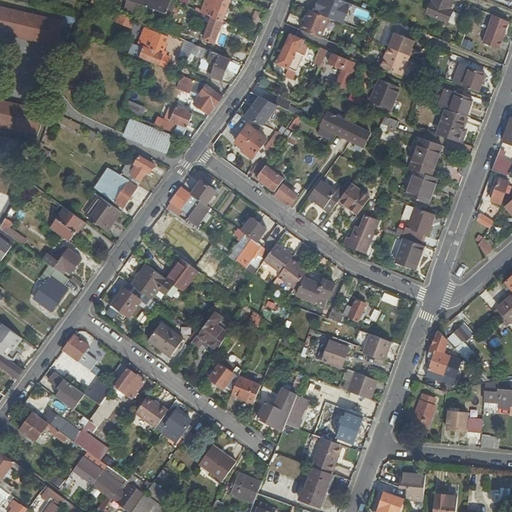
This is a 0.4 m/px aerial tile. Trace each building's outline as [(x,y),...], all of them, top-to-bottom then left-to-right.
[(141,5),(172,15),(176,2),(170,0),(126,0),(123,11),(137,15),(141,5)] [(212,17),(223,21),(230,0),(207,0),(202,13),(207,15),(212,17)] [(320,0),(316,12),(330,18),(343,22),(350,3),(342,0),(320,0)] [(432,0),(427,13),(447,22),(446,25),(447,26),(453,11),(450,10),(453,0),(432,0)] [(0,32),(57,46),(63,23),(0,7),(0,32)] [(261,23),(264,13),(256,10),(252,19),(261,23)] [(305,21),(302,29),(322,38),(330,18),(316,12),(311,10),(306,22),(305,21)] [(508,22),(492,15),(482,42),(498,48),(508,22)] [(128,16),(125,25),(132,28),(135,19),(128,16)] [(215,43),(223,21),(212,17),(204,39),(215,43)] [(177,37),(182,26),(170,21),(165,32),(168,33),(177,37)] [(161,31),(142,23),(139,30),(158,38),(161,31)] [(163,40),(162,43),(166,44),(165,47),(173,50),(179,37),(177,37),(168,33),(165,41),(163,40)] [(410,56),(413,49),(416,41),(396,33),(383,67),(403,74),(410,56)] [(309,47),(311,42),(304,40),(304,41),(291,35),(285,49),(281,56),(278,63),(288,68),(285,76),(294,80),(309,47)] [(145,49),(141,58),(159,65),(164,55),(162,54),(165,47),(166,44),(162,43),(144,36),(139,47),(145,49)] [(459,47),(469,51),(471,44),(462,40),(459,47)] [(194,44),(191,52),(209,60),(208,62),(213,64),(211,69),(214,70),(212,76),(222,80),(230,60),(220,56),(221,55),(212,52),(212,51),(194,44)] [(333,53),(327,51),(326,54),(326,55),(324,60),(330,63),(333,53)] [(324,60),(326,55),(319,53),(316,61),(322,64),(324,60)] [(360,64),(333,53),(330,63),(343,69),(338,79),(339,79),(337,87),(346,91),(354,71),(356,72),(360,64)] [(234,62),(231,71),(238,73),(242,64),(234,62)] [(465,64),(457,83),(463,85),(471,67),(465,64)] [(372,70),(364,66),(361,74),(369,77),(372,70)] [(463,85),(478,92),(486,73),(471,67),(463,85)] [(195,103),(210,115),(223,97),(207,86),(180,75),(176,88),(191,94),(192,91),(201,95),(195,103)] [(401,86),(381,78),(371,100),(391,108),(401,86)] [(450,91),(444,108),(447,110),(449,110),(456,93),(450,91)] [(464,96),(456,93),(449,110),(465,116),(471,100),(474,101),(476,97),(465,93),(464,96)] [(292,102),(278,95),(274,103),(279,106),(288,110),(292,102)] [(129,100),(124,112),(140,119),(145,107),(129,100)] [(0,101),(0,126),(36,135),(41,112),(0,101)] [(173,104),(166,119),(172,121),(178,106),(173,104)] [(156,125),(184,137),(194,113),(178,106),(172,121),(166,119),(159,117),(156,125)] [(275,113),(292,121),(297,114),(288,110),(279,106),(275,113)] [(447,110),(439,135),(440,136),(462,144),(465,135),(462,131),(467,117),(465,116),(449,110),(447,110)] [(322,127),(336,134),(363,147),(370,133),(329,112),(322,127)] [(293,130),(302,117),(297,114),(292,121),(288,127),(293,130)] [(511,117),(511,118),(503,142),(511,144),(511,117)] [(399,123),(385,118),(382,124),(397,130),(399,123)] [(174,136),(130,119),(124,135),(168,152),(174,136)] [(244,147),(242,150),(253,158),(267,138),(249,124),(236,141),(244,147)] [(332,142),(336,134),(322,127),(317,134),(332,142)] [(299,136),(287,129),(282,139),(294,146),(299,136)] [(0,162),(12,166),(18,141),(0,136),(0,162)] [(421,139),(417,137),(407,166),(411,168),(421,139)] [(421,139),(411,168),(413,169),(431,176),(442,147),(421,139)] [(492,170),(497,172),(502,160),(506,152),(501,149),(492,170)] [(120,174),(130,180),(138,185),(147,170),(151,173),(155,165),(139,156),(135,163),(135,164),(134,167),(127,163),(120,174)] [(497,172),(511,177),(511,163),(502,160),(497,172)] [(275,191),(281,184),(285,179),(266,165),(257,178),(262,182),(264,183),(275,191)] [(428,203),(438,178),(431,176),(413,169),(403,194),(428,203)] [(120,174),(117,173),(112,181),(124,189),(120,194),(114,190),(111,194),(111,197),(112,200),(123,208),(137,187),(129,182),(130,180),(120,174)] [(492,200),(501,204),(505,192),(508,185),(509,182),(500,178),(497,185),(495,184),(493,189),(495,190),(492,200)] [(336,191),(322,180),(310,196),(331,212),(339,201),(347,189),(341,185),(336,191)] [(202,181),(192,195),(201,201),(207,205),(217,191),(202,181)] [(371,196),(353,182),(347,189),(339,201),(358,214),(371,196)] [(511,186),(509,193),(505,192),(501,204),(505,205),(511,195),(511,186)] [(182,187),(167,208),(179,217),(188,205),(195,210),(201,201),(192,195),(182,187)] [(291,208),(296,201),(281,189),(276,196),(291,208)] [(100,196),(94,192),(80,211),(87,215),(100,196)] [(100,196),(87,215),(95,221),(94,222),(98,225),(98,224),(107,230),(121,211),(100,196)] [(201,201),(195,210),(188,219),(196,225),(200,218),(205,212),(209,207),(207,205),(201,201)] [(85,223),(65,208),(51,227),(70,241),(79,229),(80,230),(85,223)] [(435,215),(416,208),(408,228),(406,227),(404,230),(403,233),(397,231),(396,235),(402,237),(404,238),(420,244),(424,234),(427,235),(435,215)] [(205,212),(200,218),(204,221),(209,216),(205,212)] [(478,221),(489,228),(493,223),(480,214),(478,221)] [(360,227),(356,226),(348,245),(366,252),(379,221),(377,220),(378,218),(371,215),(370,217),(365,215),(360,227)] [(12,222),(6,218),(1,229),(5,232),(12,222)] [(246,234),(250,237),(257,242),(260,238),(267,228),(253,218),(242,231),(246,234)] [(188,219),(186,222),(194,227),(196,225),(188,219)] [(153,227),(148,234),(158,242),(163,234),(153,227)] [(5,232),(1,229),(0,229),(0,232),(14,243),(16,240),(5,232)] [(27,240),(19,234),(16,238),(24,244),(27,240)] [(246,234),(238,246),(244,250),(251,242),(248,240),(250,237),(246,234)] [(0,256),(3,259),(12,246),(0,236),(0,256)] [(236,261),(247,269),(251,264),(257,254),(261,257),(267,250),(263,246),(257,242),(250,237),(248,240),(251,242),(244,250),(238,246),(230,257),(236,261)] [(263,246),(266,242),(260,238),(257,242),(263,246)] [(424,246),(420,244),(404,238),(396,261),(415,268),(418,261),(424,246)] [(487,255),(493,250),(483,238),(480,243),(478,245),(487,255)] [(40,242),(34,250),(40,255),(46,247),(40,242)] [(278,243),(276,246),(286,253),(288,251),(278,243)] [(66,244),(50,265),(63,274),(66,270),(71,274),(82,259),(68,248),(69,246),(66,244)] [(276,246),(260,267),(275,277),(279,271),(281,272),(291,260),(292,258),(286,253),(276,246)] [(421,261),(426,247),(424,246),(418,261),(421,261)] [(257,254),(251,264),(256,267),(263,258),(261,257),(257,254)] [(168,280),(174,285),(184,292),(199,271),(182,259),(168,280)] [(281,272),(279,276),(296,288),(303,277),(307,272),(298,265),(291,260),(281,272)] [(299,263),(298,265),(307,272),(309,270),(299,263)] [(147,264),(132,285),(152,299),(161,288),(168,293),(174,285),(168,280),(147,264)] [(63,274),(50,265),(41,278),(46,282),(34,299),(52,311),(69,287),(65,285),(70,279),(63,274)] [(326,281),(310,269),(309,270),(307,272),(303,277),(305,278),(323,286),(326,281)] [(319,294),(323,286),(305,278),(298,295),(316,302),(319,294)] [(335,285),(326,281),(323,286),(319,294),(329,299),(335,285)] [(150,306),(154,301),(152,299),(132,285),(129,282),(125,288),(124,288),(112,305),(130,318),(140,303),(142,304),(144,302),(150,306)] [(344,284),(340,294),(345,296),(348,286),(344,284)] [(229,293),(218,285),(212,294),(223,301),(229,293)] [(325,307),(329,299),(319,294),(316,302),(325,307)] [(511,323),(511,321),(511,295),(497,307),(511,323)] [(361,316),(363,313),(367,304),(357,300),(353,309),(348,307),(345,314),(350,316),(349,317),(359,322),(361,316)] [(344,310),(334,306),(331,312),(329,319),(339,323),(344,310)] [(318,308),(316,314),(329,319),(331,312),(318,308)] [(200,334),(194,342),(200,347),(203,343),(209,347),(210,344),(219,350),(232,329),(220,321),(223,317),(215,312),(214,313),(200,334)] [(316,314),(312,313),(309,320),(311,321),(326,326),(324,331),(339,337),(344,324),(339,323),(329,319),(316,314)] [(259,324),(261,316),(253,314),(250,321),(259,324)] [(185,339),(162,323),(150,341),(172,357),(185,339)] [(0,352),(13,363),(19,355),(12,349),(16,344),(17,346),(23,338),(2,324),(0,326),(0,352)] [(472,334),(464,325),(448,339),(457,348),(472,334)] [(464,360),(440,331),(434,342),(430,352),(435,354),(436,350),(462,359),(464,360)] [(87,366),(86,367),(96,375),(100,370),(85,359),(83,359),(81,358),(90,346),(90,345),(82,339),(75,334),(64,350),(87,366)] [(85,334),(82,339),(90,345),(93,341),(85,334)] [(371,334),(363,353),(385,361),(392,342),(371,334)] [(330,341),(323,361),(342,368),(350,348),(330,341)] [(436,350),(435,354),(428,376),(442,381),(453,384),(454,385),(462,359),(436,350)] [(0,366),(18,379),(24,370),(13,363),(0,352),(0,366)] [(233,373),(238,367),(225,358),(221,364),(233,373)] [(120,379),(128,368),(122,363),(113,374),(120,379)] [(240,377),(242,370),(238,367),(233,373),(221,364),(210,378),(232,395),(240,377)] [(137,375),(128,368),(120,379),(115,385),(126,393),(133,398),(134,397),(137,397),(140,393),(138,391),(146,381),(143,379),(143,377),(139,373),(137,375)] [(348,370),(347,374),(344,379),(352,382),(355,373),(348,370)] [(61,390),(56,397),(75,410),(86,394),(56,372),(49,382),(59,388),(61,390)] [(352,382),(349,391),(371,399),(375,389),(372,388),(375,381),(355,373),(352,382)] [(472,377),(476,386),(485,384),(476,373),(472,377)] [(232,395),(255,404),(262,386),(240,377),(232,395)] [(497,392),(497,381),(485,384),(484,401),(506,403),(506,407),(511,406),(511,389),(507,389),(507,393),(497,392)] [(122,398),(126,393),(115,385),(114,387),(111,390),(122,398)] [(89,396),(101,405),(109,394),(111,392),(105,388),(103,391),(96,387),(89,396)] [(258,418),(284,431),(287,424),(291,412),(297,398),(283,391),(275,407),(267,402),(258,418)] [(47,394),(43,399),(56,408),(60,403),(47,394)] [(101,405),(89,421),(85,426),(94,433),(110,411),(111,412),(119,402),(109,394),(101,405)] [(413,422),(429,427),(439,401),(423,395),(413,422)] [(310,401),(298,396),(297,398),(291,412),(287,424),(299,430),(310,401)] [(136,413),(156,428),(161,421),(169,410),(161,405),(160,406),(148,397),(136,413)] [(186,438),(191,431),(193,428),(189,425),(192,421),(181,413),(180,414),(176,411),(173,414),(169,410),(161,421),(175,431),(186,438)] [(341,429),(358,435),(362,425),(359,424),(362,417),(348,411),(346,417),(337,414),(333,425),(341,429)] [(50,432),(84,456),(88,451),(74,441),(49,422),(34,412),(21,430),(36,441),(47,427),(51,430),(50,432)] [(467,431),(468,414),(449,412),(447,430),(467,431)] [(49,422),(74,441),(79,435),(53,416),(49,422)] [(156,428),(163,433),(169,439),(175,431),(161,421),(156,428)] [(476,437),(477,424),(470,423),(469,437),(476,437)] [(354,445),(358,435),(341,429),(340,431),(337,439),(354,445)] [(88,451),(101,460),(107,453),(110,449),(92,435),(91,436),(82,430),(79,435),(74,441),(88,451)] [(186,438),(183,442),(187,445),(195,434),(191,431),(186,438)] [(318,451),(323,438),(313,434),(308,447),(318,451)] [(481,436),(481,448),(493,449),(494,444),(495,444),(496,438),(481,436)] [(312,466),(333,474),(344,446),(323,438),(318,451),(312,466)] [(213,445),(200,464),(223,480),(235,465),(236,462),(213,445)] [(84,456),(104,471),(108,465),(101,460),(88,451),(84,456)] [(0,477),(2,479),(14,462),(0,452),(0,477)] [(74,470),(94,484),(101,475),(81,461),(74,470)] [(22,474),(26,470),(17,463),(14,468),(22,474)] [(104,471),(123,485),(127,479),(108,465),(104,471)] [(321,507),(333,474),(312,466),(309,473),(312,475),(306,490),(304,489),(300,500),(321,507)] [(258,493),(263,483),(240,473),(231,493),(254,503),(258,493)] [(407,490),(407,495),(424,496),(426,475),(401,473),(400,487),(407,490)] [(94,484),(113,498),(120,489),(101,475),(94,484)] [(142,498),(146,493),(128,480),(127,479),(123,485),(142,498)] [(164,503),(170,495),(154,484),(148,492),(164,503)] [(46,511),(56,511),(62,504),(66,499),(46,485),(40,494),(44,497),(45,495),(47,493),(53,497),(51,499),(54,502),(46,511)] [(0,493),(8,499),(11,495),(8,492),(5,490),(0,486),(0,493)] [(113,498),(132,511),(139,503),(120,489),(113,498)] [(449,490),(448,494),(436,493),(433,511),(456,511),(458,491),(449,490)] [(384,508),(382,511),(399,511),(404,499),(385,492),(380,507),(384,508)] [(148,511),(157,501),(146,493),(142,498),(139,503),(132,511),(148,511)] [(72,511),(76,511),(79,509),(66,499),(62,504),(72,511)] [(211,510),(212,511),(217,511),(223,502),(217,499),(211,510)]
